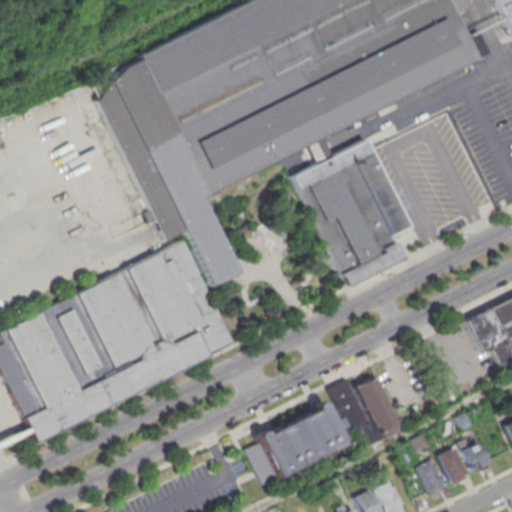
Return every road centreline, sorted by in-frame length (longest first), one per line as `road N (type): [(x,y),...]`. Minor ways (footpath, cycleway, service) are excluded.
road 1 (tertiary): [(511,232),(0,489)]
road 2 (tertiary): [(28,511),(511,268)]
